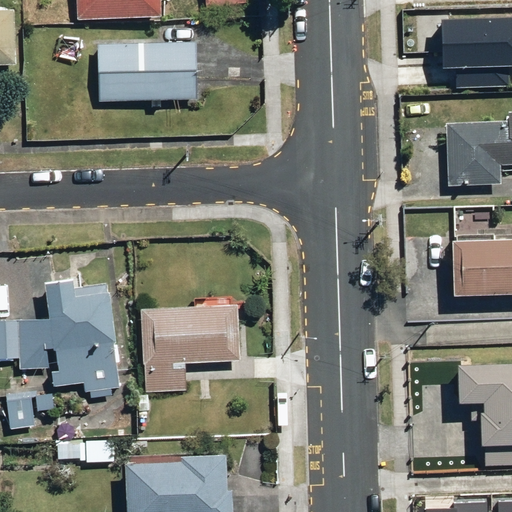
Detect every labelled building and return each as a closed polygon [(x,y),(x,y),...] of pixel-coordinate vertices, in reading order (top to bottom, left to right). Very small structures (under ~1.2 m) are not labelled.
[(169,0),(86,0),(86,18),(169,20),(169,0)] [(511,0),(457,0),(459,79),(511,77),(511,0)] [(0,63),(21,63),(21,9),(0,9),(0,63)] [(105,101),(155,100),(155,106),(168,106),(168,100),(205,99),(204,39),(104,41),(105,101)] [(511,117),(451,120),(453,183),(507,181),(507,162),(511,162),(511,117)] [(511,233),(463,235),(464,292),(511,289),(511,233)] [(55,383),(85,381),(85,389),(94,388),(95,397),(116,395),(116,387),(122,387),(116,281),(84,283),(83,276),(49,277),(51,314),(0,316),(0,358),(24,357),(24,366),(54,364),(55,383)] [(190,388),(189,361),(245,359),(244,303),(146,306),(147,362),(148,390),(190,388)] [(511,357),(468,359),(469,398),(493,397),(493,407),(489,407),(490,464),(511,463),(511,357)] [(58,390),(38,392),(9,395),(13,429),(41,426),(40,410),(59,408),(58,390)] [(287,393),(277,393),(278,426),(288,426),(287,393)] [(119,438),(89,438),(89,461),(119,461),(119,438)] [(131,455),(133,511),(238,511),(236,452),(131,455)] [(511,511),(511,497),(497,497),(496,511),(511,511)]
